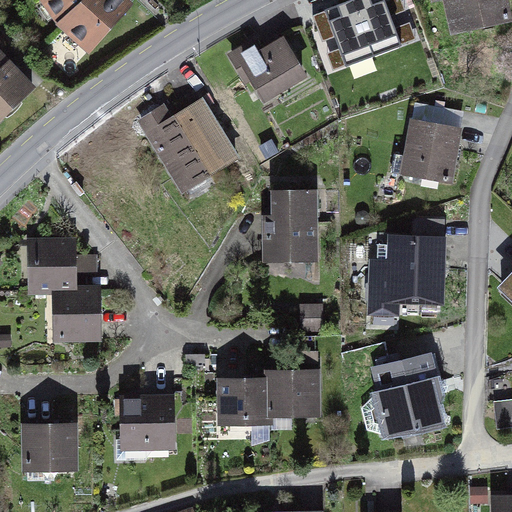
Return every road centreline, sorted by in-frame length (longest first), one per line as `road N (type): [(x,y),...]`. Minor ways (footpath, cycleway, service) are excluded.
road 1 (residential): [(511,103),(478,211),(475,462)]
road 2 (residential): [(250,0),(121,75),(31,150)]
road 3 (residential): [(172,335),(31,150)]
road 4 (residential): [(10,385),(81,385),(123,373),(172,335)]
road 5 (residential): [(475,462),(302,479)]
road 6 (residential): [(260,206),(172,335)]
